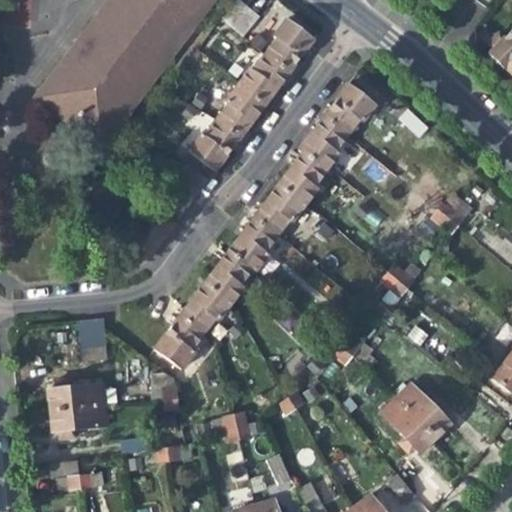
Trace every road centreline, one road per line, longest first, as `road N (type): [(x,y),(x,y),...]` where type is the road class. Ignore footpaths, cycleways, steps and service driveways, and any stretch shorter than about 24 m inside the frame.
road 1 (residential): [(356,16),(156,284),(113,299),(0,303)]
road 2 (residential): [(356,16),(511,157)]
